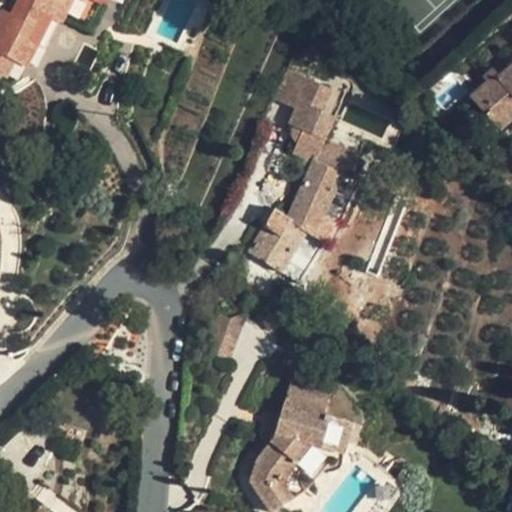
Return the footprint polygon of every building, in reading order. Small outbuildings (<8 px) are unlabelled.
[(27,67),(38,45),(32,42),(46,13),(62,22),(67,13),(77,19),(90,25),(103,0),(19,0),(12,16),(2,11),(0,15),(0,72),(7,77),(16,60),(27,67)] [(175,50),(186,55),(209,10),(199,4),(175,50)] [(62,22),(73,27),(77,19),(67,13),(62,22)] [(488,83),(471,97),(499,130),(511,119),(511,65),(500,76),(489,85),(488,83)] [(493,68),(483,77),(488,83),(489,85),(500,76),(493,68)] [(309,79),(286,69),(273,99),(297,109),(309,79)] [(301,284),(326,243),(317,239),(328,215),(343,222),(361,182),(351,177),(360,155),(325,140),(335,117),(322,111),(331,89),(309,79),(297,109),(290,125),(293,126),(293,135),(294,137),(294,139),(299,143),(295,153),(305,158),(303,162),(302,166),(302,170),(302,172),(306,177),(288,217),(276,209),(268,222),(250,253),(301,284)] [(404,124),(394,120),(383,141),(395,146),(404,124)] [(328,215),(317,239),(326,243),(333,247),(343,222),(328,215)] [(247,314),(244,313),(230,318),(228,318),(220,315),(205,354),(228,364),(247,314)] [(292,376),(290,383),(303,388),(306,380),(292,376)] [(271,511),(274,511),(294,499),(306,491),(341,454),(346,455),(355,423),(325,415),(330,396),(303,388),(290,383),(281,414),(275,434),(274,436),(276,437),(257,461),(251,482),(271,511)] [(275,434),(281,414),(271,412),(266,431),(275,434)]
